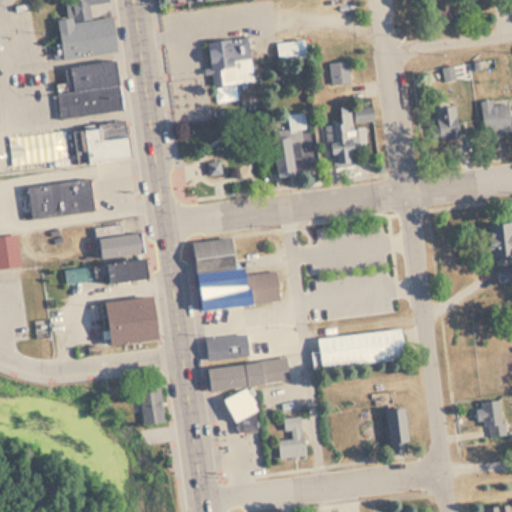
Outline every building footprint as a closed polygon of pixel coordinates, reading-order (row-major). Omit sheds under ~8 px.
[(115,51),(111,15),(90,18),(89,2),(107,0),(63,0),(65,16),(54,18),(59,57),(115,51)] [(432,0),(432,19),(452,19),(452,0),(432,0)] [(252,81),(247,35),(205,40),(210,86),(252,81)] [(67,65),(70,91),(55,93),(58,118),(120,111),(114,59),(67,65)] [(350,81),(346,60),(328,63),(332,84),(350,81)] [(443,80),(453,78),(451,66),(441,68),(443,80)] [(506,100),(494,102),(493,99),(479,100),(483,134),(510,131),(506,100)] [(456,105),(432,105),(433,138),(456,137),(456,105)] [(353,123),(373,121),(372,106),(352,108),(353,123)] [(273,174),(294,172),(292,160),(305,159),(301,112),(286,114),(288,136),(269,138),(273,174)] [(128,156),(124,122),(78,128),(82,162),(128,156)] [(354,165),(348,122),(324,125),(330,168),(354,165)] [(206,160),(218,158),(220,172),(207,174),(206,160)] [(19,175),(84,166),(90,203),(24,213),(19,175)] [(511,222),(483,223),(484,256),(511,255),(511,222)] [(0,267),(20,265),(15,233),(0,235),(0,267)] [(138,233),(95,234),(95,255),(138,254),(138,233)] [(190,269),(232,265),(229,237),(187,241),(190,269)] [(147,275),(144,256),(100,264),(104,283),(147,275)] [(278,299),(276,271),(241,274),(240,267),(192,272),(196,308),(278,299)] [(491,271),(511,270),(511,283),(492,285),(491,271)] [(102,319),(148,313),(151,335),(104,339),(102,319)] [(202,334),(204,359),(248,354),(245,329),(202,334)] [(402,359),(400,330),(316,336),(318,365),(402,359)] [(203,367),(205,389),(288,380),(285,358),(203,367)] [(162,421),(158,385),(136,388),(141,424),(162,421)] [(231,421),(256,408),(244,385),(219,399),(231,421)] [(501,435),(500,399),(476,400),(476,424),(487,424),(487,436),(501,435)] [(236,431),(257,428),(254,404),(234,406),(236,431)] [(402,406),(383,408),(387,451),(402,449),(402,441),(406,441),(402,406)] [(304,455),(300,415),(282,417),(284,438),(275,439),(277,457),(304,455)]
